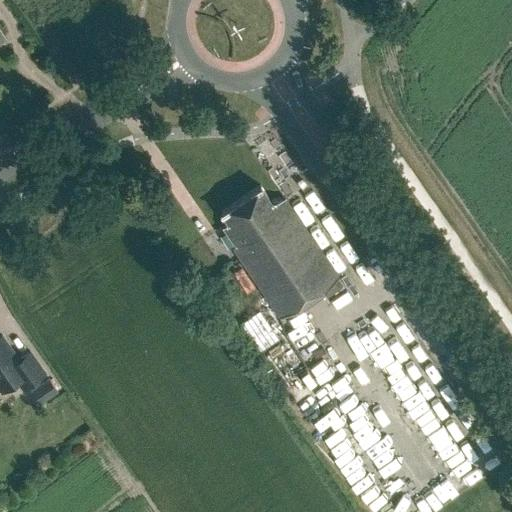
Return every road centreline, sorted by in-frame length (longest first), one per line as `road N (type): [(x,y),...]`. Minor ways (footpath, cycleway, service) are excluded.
road 1 (primary): [(511,420),(271,72)]
road 2 (tertiary): [(0,169),(190,61)]
